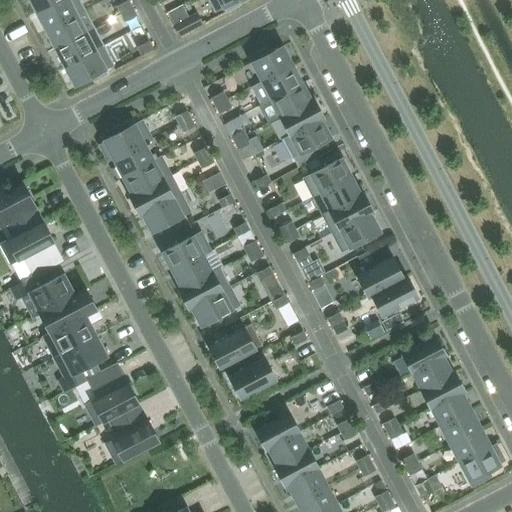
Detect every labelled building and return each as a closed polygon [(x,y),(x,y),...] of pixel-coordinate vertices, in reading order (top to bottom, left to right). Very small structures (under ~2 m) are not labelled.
[(29,0),(36,12),(58,0),(29,0)] [(58,0),(36,12),(39,18),(38,19),(44,29),(45,30),(77,14),(77,15),(84,11),(78,0),(58,0)] [(120,14),(132,8),(128,0),(127,0),(116,6),(120,14)] [(209,0),(215,11),(223,7),(226,12),(240,5),(237,0),(209,0)] [(132,8),(120,14),(125,22),(136,15),(132,8)] [(180,36),(202,24),(196,13),(174,25),(180,36)] [(86,31),(77,15),(77,14),(45,30),(55,48),(86,32),(86,31)] [(86,32),(55,48),(58,54),(57,55),(63,65),(64,66),(103,46),(93,27),(86,31),(86,32)] [(148,40),(137,46),(141,55),(153,49),(148,40)] [(103,46),(64,66),(74,85),(91,77),(94,81),(107,74),(105,69),(113,65),(103,46)] [(262,50),(249,57),(261,81),(293,64),(283,46),(265,55),(262,50)] [(296,71),(293,64),(261,81),(271,99),(302,82),(301,81),(302,81),(297,70),(296,71)] [(280,117),(312,101),(311,100),(302,82),(271,99),(280,117)] [(215,105),(227,99),(223,91),(211,97),(215,105)] [(227,99),(215,105),(219,113),(231,107),(227,99)] [(280,117),(289,135),(290,135),(321,119),(322,119),(324,118),(320,111),(321,111),(315,100),(314,101),(313,99),(311,100),(312,101),(280,117)] [(179,124),(190,118),(186,110),(174,116),(179,124)] [(190,118),(179,124),(183,132),(195,126),(190,118)] [(113,159),(144,142),(145,143),(152,139),(142,120),(134,124),(132,119),(118,126),(121,131),(103,140),(104,142),(99,145),(107,160),(112,158),(113,159)] [(322,119),(321,119),(290,135),(289,135),(282,138),(292,158),(331,137),(322,119)] [(230,134),(234,141),(246,135),(242,128),(230,134)] [(246,135),(234,141),(238,149),(250,143),(246,135)] [(153,160),(145,143),(144,142),(113,159),(116,165),(115,165),(121,176),(122,176),(122,177),(154,160),(153,160)] [(198,161),(209,154),(205,146),(193,153),(198,161)] [(209,154),(198,161),(202,168),(214,162),(209,154)] [(131,194),(132,195),(170,175),(160,156),(153,160),(154,160),(122,177),(131,194)] [(303,178),(313,197),(351,176),(348,170),(349,170),(344,159),(343,160),(342,157),(303,178)] [(266,174),(254,180),(259,189),(270,182),(266,174)] [(140,215),(142,214),(141,213),(180,193),(170,175),(132,195),(131,194),(129,195),(130,197),(129,198),(135,208),(136,208),(140,215)] [(322,215),(361,194),(351,176),(313,197),(322,215)] [(0,220),(7,217),(17,234),(40,222),(31,204),(33,203),(30,198),(31,198),(26,187),(25,188),(22,183),(2,193),(0,188),(0,220)] [(332,233),(370,212),(371,213),(373,212),(372,210),(373,209),(367,199),(366,199),(363,192),(361,194),(322,215),(332,233)] [(180,193),(141,213),(142,214),(151,232),(190,212),(180,193)] [(230,193),(218,199),(222,208),(234,201),(230,193)] [(281,203),(269,209),(274,217),(286,211),(281,203)] [(371,213),(370,212),(332,233),(342,251),(380,231),(371,213)] [(40,222),(17,234),(0,243),(11,264),(28,255),(38,274),(63,261),(62,258),(60,260),(51,243),(53,241),(51,236),(46,225),(45,226),(42,221),(40,222)] [(283,235),(295,229),(291,221),(279,227),(283,235)] [(245,222),(233,228),(237,236),(249,230),(245,222)] [(295,229),(283,235),(288,243),(299,237),(295,229)] [(203,254),(204,255),(211,251),(200,232),(162,252),(163,254),(162,255),(168,265),(169,265),(172,271),(203,254)] [(247,254),(259,248),(255,240),(243,246),(247,254)] [(305,247),(293,253),(297,261),(309,255),(305,247)] [(259,248),(247,254),(251,262),(263,256),(259,248)] [(181,288),(181,289),(213,272),(204,255),(203,254),(172,271),(181,288)] [(403,277),(399,271),(400,270),(395,260),(394,260),(392,257),(357,276),(368,297),(372,295),(371,295),(403,278),(403,277)] [(268,266),(257,272),(261,281),(273,274),(268,266)] [(188,307),(188,308),(222,290),(222,289),(229,286),(220,269),(213,272),(181,289),(181,288),(179,289),(182,296),(181,296),(187,307),(188,307)] [(39,313),(75,294),(74,294),(64,273),(41,285),(36,275),(10,289),(15,299),(21,296),(32,318),(40,314),(39,313)] [(371,295),(372,295),(382,316),(418,297),(416,294),(417,294),(411,283),(410,283),(406,275),(403,277),(403,278),(371,295)] [(320,276),(308,282),(312,290),(324,284),(320,276)] [(229,286),(222,289),(222,290),(188,308),(189,309),(191,308),(201,326),(239,305),(229,286)] [(40,314),(49,332),(50,333),(96,309),(85,288),(74,294),(75,294),(39,313),(40,314)] [(283,295),(272,301),(276,309),(288,303),(283,295)] [(101,318),(96,309),(50,333),(49,332),(42,336),(53,357),(96,335),(90,324),(101,318)] [(339,312),(327,318),(331,326),(343,320),(339,312)] [(343,320),(331,326),(336,335),(348,329),(343,320)] [(255,349),(244,327),(208,346),(210,349),(209,349),(215,360),(216,360),(220,367),(255,349)] [(302,331),(291,337),(295,345),(307,339),(302,331)] [(84,368),(107,356),(96,335),(53,357),(64,378),(58,381),(64,391),(90,378),(84,368)] [(443,356),(446,355),(444,353),(445,353),(440,342),(439,342),(435,336),(402,353),(411,372),(443,355),(443,356)] [(421,390),(453,374),(452,373),(443,356),(443,355),(411,372),(421,390)] [(276,379),(264,358),(229,376),(233,384),(232,385),(238,395),(239,395),(240,398),(276,379)] [(96,425),(113,417),(136,404),(138,403),(136,398),(131,387),(130,387),(127,382),(125,384),(116,367),(118,365),(117,363),(92,377),(102,396),(85,405),(96,425)] [(462,392),(464,391),(454,372),(452,373),(453,374),(421,390),(430,408),(462,392)] [(375,381),(363,387),(368,395),(379,389),(375,381)] [(430,408),(440,426),(471,410),(462,392),(430,408)] [(384,399),(373,405),(377,413),(389,407),(384,399)] [(339,400),(327,406),(331,414),(343,408),(339,400)] [(147,421),(145,422),(136,404),(113,417),(122,434),(105,443),(116,464),(158,441),(156,436),(151,425),(150,426),(147,421)] [(471,410),(440,426),(449,444),(481,428),(480,426),(481,426),(475,415),(475,416),(471,410)] [(268,448),(267,448),(299,431),(289,412),(255,430),(259,437),(258,437),(264,448),(265,448),(266,450),(268,448)] [(387,431),(398,425),(394,417),(382,423),(387,431)] [(341,432),(352,426),(348,418),(336,424),(341,432)] [(398,425),(387,431),(391,439),(402,433),(398,425)] [(352,426),(341,432),(345,440),(357,434),(352,426)] [(481,428),(449,444),(459,462),(490,446),(481,428)] [(267,448),(268,448),(277,465),(277,466),(308,449),(299,431),(267,448)] [(490,446),(459,462),(471,486),(485,479),(482,474),(500,465),(499,462),(504,460),(496,444),(491,447),(490,446)] [(287,485),(287,484),(318,467),(308,449),(277,466),(277,465),(275,466),(285,486),(287,485)] [(405,467),(417,461),(413,453),(401,459),(405,467)] [(360,469),(371,462),(367,454),(355,460),(360,469)] [(417,461),(405,467),(410,475),(421,469),(417,461)] [(371,462),(360,469),(364,477),(375,470),(371,462)] [(287,484),(287,485),(296,502),(327,485),(318,467),(287,484)] [(441,487),(435,475),(415,485),(421,498),(441,487)] [(320,511),(337,503),(327,485),(296,502),(299,508),(298,508),(300,511),(320,511)] [(379,504),(390,498),(386,490),(374,496),(379,504)] [(390,498),(379,504),(382,511),(383,511),(394,506),(390,498)] [(320,511),(341,511),(337,503),(320,511)]
